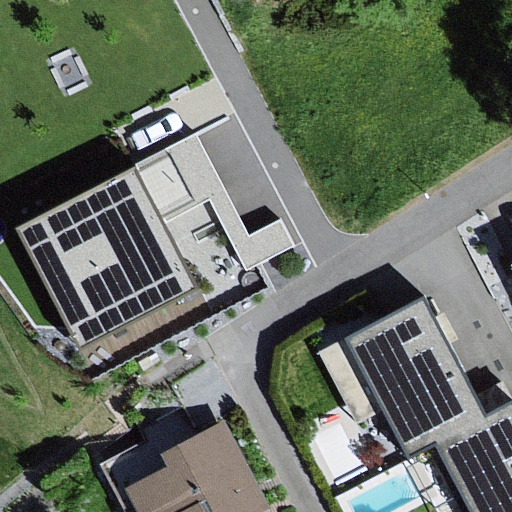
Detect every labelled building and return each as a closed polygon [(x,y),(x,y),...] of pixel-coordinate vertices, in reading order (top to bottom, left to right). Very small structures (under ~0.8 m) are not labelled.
[(198,131),(139,161),(169,218),(211,197),(235,243),(251,234),(198,131)] [(100,182),(20,222),(81,342),(201,282),(169,218),(139,161),(100,182)] [(251,234),(235,243),(249,271),(297,246),(282,218),(251,234)] [(439,441),(493,413),(431,293),(352,333),(414,454),(439,441)] [(511,511),(511,402),(493,413),(439,441),(475,511),(511,511)] [(130,483),(145,511),(176,511),(217,491),(228,511),(246,511),(259,505),(272,499),(228,414),(166,446),(174,461),(130,483)] [(262,511),(259,505),(246,511),(228,511),(217,491),(176,511),(262,511)]
